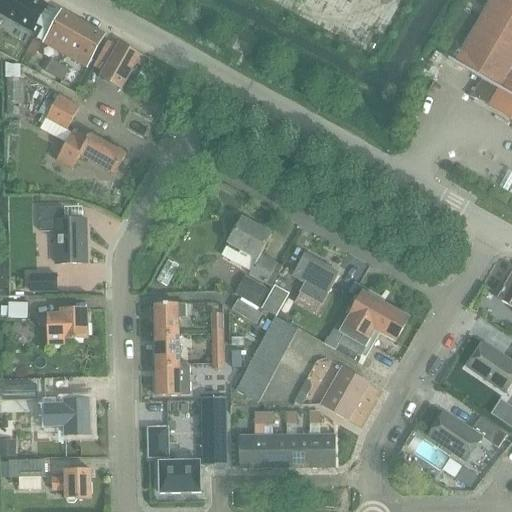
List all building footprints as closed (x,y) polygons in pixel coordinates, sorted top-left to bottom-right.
[(36,0),(0,0),(0,14),(32,32),(36,25),(43,29),(37,40),(42,43),(57,17),(45,10),(47,6),(36,0)] [(511,0),(492,0),(455,63),(449,60),(448,61),(481,80),(471,97),(470,96),(469,98),(511,114),(511,0)] [(42,43),(42,44),(65,57),(82,24),(60,12),(57,17),(42,43)] [(82,24),(65,57),(88,70),(106,36),(82,24)] [(139,56),(118,44),(98,80),(119,91),(139,56)] [(52,61),(46,72),(54,77),(60,65),(52,61)] [(13,66),(5,64),(6,79),(21,78),(20,65),(13,66)] [(60,65),(54,77),(62,81),(68,70),(60,65)] [(66,131),(78,110),(57,98),(54,103),(46,117),(45,120),(66,131)] [(46,99),(38,112),(46,117),(54,103),(46,99)] [(113,176),(125,155),(122,153),(124,151),(114,145),(112,148),(90,135),(86,143),(75,137),(65,154),(59,164),(70,171),(79,156),(113,176)] [(38,221),(40,221),(41,233),(54,233),(55,264),(85,263),(84,220),(63,220),(62,206),(38,207),(38,221)] [(266,286),(277,267),(259,257),(271,236),(240,219),(227,244),(257,261),(248,277),(266,286)] [(299,265),(291,278),(304,286),(300,294),(322,306),(326,299),(340,275),(322,265),(305,255),(299,265)] [(511,275),(497,301),(511,309),(511,275)] [(31,276),(31,293),(57,292),(57,276),(31,276)] [(235,295),(255,307),(265,288),(244,277),(235,295)] [(359,286),(344,313),(376,333),(391,342),(405,317),(383,305),(386,301),(359,286)] [(274,287),(261,310),(276,319),(289,295),(274,287)] [(28,320),(28,304),(8,303),(8,320),(28,320)] [(262,318),(263,316),(239,303),(233,313),(257,326),(268,332),(270,329),(273,324),(262,318)] [(155,337),(179,337),(179,321),(186,320),(186,306),(154,307),(155,337)] [(87,309),(61,310),(61,315),(48,315),(49,346),(63,346),(63,340),(88,339),(87,309)] [(327,340),(324,346),(355,363),(358,356),(361,357),(374,334),(375,334),(376,333),(344,313),(329,340),(327,340)] [(214,344),(224,343),(223,315),(212,315),(212,336),(214,336),(214,344)] [(276,319),(273,324),(270,329),(292,341),(298,331),(276,319)] [(265,339),(286,352),(292,341),(270,329),(268,332),(268,333),(265,339)] [(214,336),(212,336),(212,357),(224,357),(224,343),(214,344),(214,336)] [(179,337),(155,337),(156,367),(180,367),(179,337)] [(259,349),(280,362),(286,352),(265,339),(259,349)] [(468,369),(504,394),(511,383),(511,360),(510,363),(484,345),(468,369)] [(253,359),(275,372),(280,362),(259,349),(253,359)] [(224,357),(212,357),(212,373),(224,373),(224,357)] [(247,370),(269,382),(275,372),(253,359),(247,370)] [(12,365),(4,369),(8,377),(16,373),(12,365)] [(180,367),(156,367),(156,398),(180,398),(180,397),(191,396),(190,365),(180,366),(180,367)] [(269,382),(247,370),(235,391),(257,403),(269,382)] [(360,393),(366,383),(344,370),(322,407),(348,423),(364,395),(360,393)] [(309,383),(307,381),(294,403),(301,407),(311,387),(309,383)] [(5,403),(39,401),(39,389),(4,390),(5,403)] [(227,399),(202,399),(203,433),(227,433),(227,399)] [(511,408),(501,401),(491,415),(511,429),(511,408)] [(65,406),(29,407),(29,429),(66,428),(66,437),(91,436),(90,402),(65,403),(65,406)] [(273,413),(254,414),(255,426),(273,425),(273,413)] [(286,413),(286,426),(296,425),(296,413),(286,413)] [(309,413),(310,425),(320,425),(319,413),(309,413)] [(444,415),(428,439),(465,463),(481,439),(498,450),(507,437),(480,419),(471,432),(444,415)] [(168,429),(148,430),(149,459),(160,459),(160,464),(159,464),(160,495),(200,494),(200,463),(168,463),(168,459),(168,429)] [(334,437),(311,438),(311,470),(335,469),(334,437)] [(287,438),(264,439),(264,470),(288,470),(287,438)] [(311,438),(287,438),(288,470),(311,470),(311,438)] [(240,439),(241,471),(264,470),(264,439),(240,439)] [(16,441),(0,441),(0,453),(0,458),(16,457),(16,441)] [(45,461),(8,462),(8,479),(45,479),(45,461)] [(464,468),(456,479),(470,488),(478,477),(464,468)] [(77,501),(92,501),(91,472),(65,472),(65,480),(52,480),(52,493),(66,492),(66,502),(67,502),(70,505),(75,505),(77,501)]
